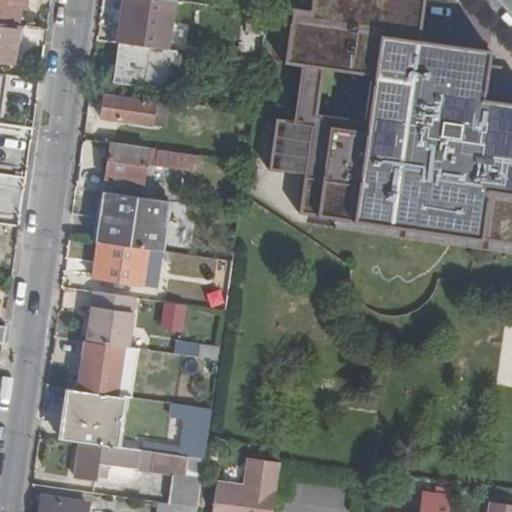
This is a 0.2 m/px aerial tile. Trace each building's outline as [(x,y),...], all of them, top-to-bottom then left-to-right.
[(0,0),(0,24),(18,28),(21,0),(0,0)] [(166,52),(173,2),(158,0),(121,0),(115,44),(120,45),(166,52)] [(297,213),(511,244),(511,96),(484,92),(490,51),(416,40),(421,0),(288,0),(279,65),(299,68),(290,126),(275,123),(267,173),(302,178),(297,213)] [(227,47),(225,60),(260,65),(267,16),(240,12),(235,49),(227,47)] [(0,64),(12,66),(18,28),(0,24),(0,64)] [(166,52),(120,45),(115,84),(168,91),(173,52),(166,52)] [(9,78),(0,76),(0,111),(5,112),(9,78)] [(100,120),(150,127),(153,102),(104,94),(100,120)] [(165,129),(168,104),(153,102),(150,127),(165,129)] [(11,118),(9,129),(25,131),(26,121),(11,118)] [(198,158),(110,145),(105,181),(119,183),(119,189),(141,192),(145,165),(191,172),(192,166),(196,166),(198,158)] [(239,148),(223,146),(222,157),(237,159),(239,148)] [(0,226),(8,228),(13,192),(0,190),(0,226)] [(104,194),(97,243),(146,250),(159,252),(166,203),(104,194)] [(19,229),(8,228),(0,226),(0,242),(17,244),(19,229)] [(141,288),(146,250),(97,243),(92,281),(141,288)] [(134,300),(92,293),(86,343),(127,349),(134,300)] [(185,307),(165,304),(161,329),(181,332),(185,307)] [(177,344),(176,356),(218,362),(220,350),(177,344)] [(176,356),(147,352),(145,366),(172,370),(173,366),(217,372),(218,362),(176,356)] [(106,396),(112,357),(80,353),(75,391),(106,396)] [(125,367),(112,357),(106,396),(121,398),(125,367)] [(62,440),(79,443),(117,448),(124,398),(121,398),(106,396),(75,391),(73,391),(69,422),(64,421),(62,440)] [(154,446),(154,453),(188,458),(204,461),(208,434),(211,411),(172,406),(171,416),(189,418),(185,450),(154,446)] [(117,448),(79,443),(74,480),(95,483),(97,465),(150,473),(153,453),(117,448)] [(153,453),(150,473),(173,477),(185,479),(188,458),(154,453),(153,453)] [(213,511),(272,511),(281,461),(251,456),(246,484),(218,480),(213,511)] [(197,509),(204,461),(188,458),(185,479),(173,477),(169,505),(197,509)] [(448,511),(451,496),(424,491),(420,511),(448,511)] [(84,511),(85,507),(75,506),(76,501),(41,496),(39,511),(84,511)] [(511,511),(511,505),(491,502),(490,511),(511,511)]
